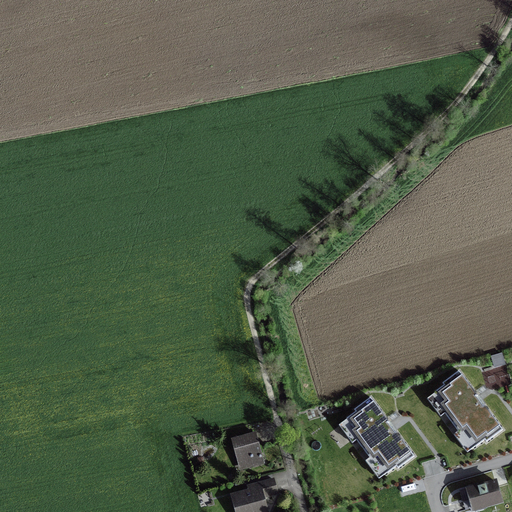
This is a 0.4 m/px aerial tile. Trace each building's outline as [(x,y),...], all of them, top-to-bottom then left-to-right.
[(471,454),(505,429),(481,398),(460,369),(426,394),(471,454)] [(391,423),(372,397),(338,422),(381,481),(415,455),(391,423)] [(255,434),(231,440),(239,470),(263,463),(255,434)] [(258,484),(259,489),(234,496),(238,511),(266,511),(262,498),(276,494),(273,480),(258,484)] [(463,502),(470,500),(473,510),(500,502),(495,482),(459,492),(463,502)]
